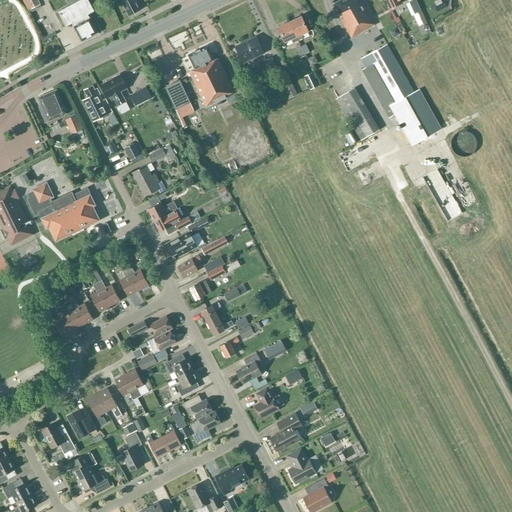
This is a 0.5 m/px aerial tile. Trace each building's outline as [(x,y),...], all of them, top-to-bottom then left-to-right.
[(29,10),(31,12),(42,6),(38,0),(21,0),(28,11),(29,10)] [(88,0),(80,0),(58,12),(66,26),(72,23),(73,25),(82,41),(98,33),(90,18),(88,15),(94,11),(88,0)] [(129,16),(141,10),(137,4),(138,3),(136,0),(125,0),(122,2),(129,16)] [(375,25),(361,0),(340,0),(333,4),(352,38),(375,25)] [(401,0),(385,0),(390,10),(402,4),(401,1),(401,0)] [(301,16),(290,22),(298,40),(303,38),(302,35),(308,32),(301,16)] [(293,42),(298,40),(290,22),(278,27),(285,43),(292,39),(293,42)] [(243,63),(252,59),(254,62),(258,61),(256,57),(264,53),(256,37),(235,47),(243,63)] [(310,52),(306,44),(301,46),(305,54),(310,52)] [(412,145),(441,129),(419,90),(414,93),(386,45),(362,59),(366,68),(363,69),(385,109),(390,107),(412,145)] [(215,61),(208,46),(188,55),(195,69),(189,72),(206,107),(227,97),(227,96),(235,92),(219,59),(215,61)] [(300,57),(305,54),(301,46),(296,48),(300,57)] [(277,69),(272,57),(265,60),(270,72),(277,69)] [(317,86),(312,73),(304,77),(309,90),(317,86)] [(127,89),(120,75),(102,85),(109,97),(112,96),(117,106),(126,102),(121,92),(127,89)] [(180,81),(165,88),(176,109),(190,103),(180,81)] [(95,90),(93,86),(84,90),(88,97),(83,100),(93,121),(112,112),(105,100),(103,101),(97,89),(95,90)] [(146,87),(130,95),(135,106),(151,98),(146,87)] [(380,130),(355,88),(336,99),(361,141),(380,130)] [(46,123),(66,113),(56,90),(39,98),(44,109),(40,111),(46,123)] [(72,134),(82,129),(76,116),(66,120),(72,134)] [(452,141),(452,144),(452,146),(452,148),(453,150),(454,152),(456,154),(457,155),(460,156),(462,157),(464,157),(466,157),(468,157),(471,156),(472,154),(474,153),(475,151),(476,149),(477,147),(477,144),(477,142),(476,140),(475,138),(474,136),(472,135),(470,133),(468,132),(466,132),(464,132),(461,132),(459,133),(457,134),(455,136),(454,137),(453,139),(452,141)] [(135,143),(124,148),(131,160),(141,154),(135,143)] [(176,158),(169,144),(148,155),(152,163),(164,156),(167,162),(176,158)] [(151,163),(133,173),(145,196),(158,189),(160,193),(166,190),(162,181),(160,183),(155,174),(151,176),(149,173),(155,170),(151,163)] [(20,177),(24,185),(30,182),(25,174),(20,177)] [(46,183),(34,189),(32,190),(33,192),(28,194),(30,198),(28,199),(35,215),(40,213),(43,219),(45,225),(47,228),(50,227),(56,241),(99,220),(92,206),(94,205),(87,189),(73,196),(71,193),(53,202),(50,198),(53,197),(46,183)] [(0,221),(11,245),(34,234),(17,199),(19,198),(15,190),(13,191),(11,186),(0,191),(0,221)] [(148,209),(154,221),(167,214),(172,212),(178,209),(174,201),(168,204),(168,205),(163,207),(161,202),(148,209)] [(173,225),(167,214),(154,221),(160,232),(173,225)] [(189,216),(175,223),(179,230),(192,223),(189,216)] [(200,229),(197,222),(188,227),(191,233),(200,229)] [(111,232),(107,223),(101,226),(106,235),(111,232)] [(234,231),(236,234),(247,229),(245,225),(234,231)] [(180,237),(166,244),(172,256),(178,253),(180,256),(188,252),(197,247),(192,236),(189,238),(187,234),(180,238),(180,237)] [(229,243),(225,236),(201,249),(205,256),(229,243)] [(142,257),(138,249),(132,252),(136,260),(142,257)] [(21,259),(16,250),(5,255),(10,264),(21,259)] [(192,259),(178,266),(184,278),(198,270),(195,265),(201,261),(199,256),(192,260),(192,259)] [(126,267),(139,291),(149,285),(141,269),(135,273),(131,265),(126,267)] [(226,273),(222,266),(207,274),(211,281),(226,273)] [(139,291),(126,267),(122,270),(126,277),(120,281),(128,296),(139,291)] [(90,287),(85,277),(79,280),(84,290),(90,287)] [(98,283),(110,306),(120,301),(112,285),(106,288),(102,280),(98,283)] [(199,283),(190,288),(196,300),(205,295),(211,292),(205,281),(199,284),(199,283)] [(110,306),(98,283),(93,285),(97,292),(91,296),(100,312),(110,306)] [(236,296),(233,289),(221,296),(224,302),(236,296)] [(71,301),(75,309),(83,325),(93,319),(85,303),(79,307),(75,299),(71,301)] [(202,311),(208,323),(218,318),(215,312),(221,306),(219,302),(212,306),(202,311)] [(73,330),(83,325),(75,309),(69,312),(65,305),(60,307),(73,330)] [(73,330),(60,307),(56,309),(60,317),(54,320),(62,336),(73,330)] [(166,316),(150,324),(156,336),(172,328),(166,316)] [(253,322),(250,316),(235,324),(238,330),(253,322)] [(221,324),(218,318),(208,323),(214,335),(224,330),(224,329),(233,324),(231,321),(229,322),(221,324)] [(143,321),(129,329),(133,337),(147,329),(143,321)] [(254,333),(250,325),(238,331),(242,339),(254,333)] [(160,351),(176,342),(170,331),(154,339),(160,351)] [(237,337),(220,346),(226,358),(235,353),(231,345),(239,341),(237,337)] [(144,356),(140,348),(133,352),(136,360),(144,356)] [(247,366),(236,372),(243,383),(261,373),(258,366),(262,364),(257,353),(244,360),(247,366)] [(174,371),(178,378),(193,369),(188,358),(185,360),(183,354),(165,363),(170,374),(174,371)] [(142,370),(157,363),(153,355),(138,362),(142,370)] [(125,375),(138,398),(142,396),(138,388),(144,385),(135,369),(125,375)] [(193,369),(178,378),(181,384),(176,386),(182,396),(200,387),(197,382),(199,380),(193,369)] [(138,398),(125,375),(115,380),(123,396),(129,393),(133,400),(138,398)] [(97,394),(107,412),(114,408),(115,410),(113,411),(117,417),(122,415),(118,407),(108,388),(97,394)] [(261,403),(254,406),(261,419),(279,409),(278,407),(284,405),(280,397),(275,400),(273,396),(272,397),(267,388),(256,394),(261,403)] [(107,412),(97,394),(87,399),(97,417),(101,426),(107,423),(103,417),(101,418),(100,416),(107,412)] [(197,419),(213,411),(207,399),(191,407),(197,419)] [(79,410),(67,416),(78,437),(90,431),(91,432),(96,430),(90,419),(85,422),(79,410)] [(208,430),(221,423),(215,411),(199,419),(205,430),(194,436),(198,442),(211,435),(208,430)] [(302,426),(295,413),(277,423),(281,430),(281,432),(271,437),(278,451),(300,440),(294,430),(302,426)] [(146,429),(140,418),(133,422),(139,433),(146,429)] [(59,444),(64,454),(75,448),(63,425),(57,428),(54,423),(42,430),(52,448),(59,444)] [(162,437),(169,451),(182,445),(171,424),(167,426),(170,433),(162,437)] [(131,471),(144,464),(135,448),(142,445),(136,433),(125,439),(130,448),(122,453),(131,471)] [(330,434),(323,438),(326,445),(333,441),(330,434)] [(169,451),(162,437),(153,442),(150,435),(146,437),(156,458),(169,451)] [(0,463),(10,458),(4,447),(0,449),(0,463)] [(294,468),(288,470),(295,483),(316,472),(309,459),(307,460),(301,449),(288,456),(294,468)] [(73,471),(78,481),(94,473),(91,467),(97,464),(91,452),(78,458),(82,466),(73,471)] [(15,469),(10,458),(0,463),(0,483),(9,479),(6,474),(15,469)] [(249,479),(241,465),(228,472),(227,470),(215,476),(225,495),(231,492),(230,489),(249,479)] [(97,479),(94,474),(94,473),(78,481),(83,491),(84,490),(85,492),(91,489),(90,487),(93,486),(98,494),(111,487),(107,479),(105,479),(103,475),(97,479)] [(310,511),(312,511),(332,502),(324,488),(328,486),(324,478),(305,489),(309,496),(303,498),(310,511)] [(12,497),(15,502),(32,494),(26,483),(24,484),(21,479),(3,488),(8,499),(12,497)] [(209,500),(201,484),(188,490),(198,509),(206,505),(209,511),(211,511),(222,507),(216,496),(209,500)] [(37,505),(32,494),(15,502),(19,509),(15,511),(29,511),(28,510),(37,505)] [(233,511),(227,498),(222,501),(226,511),(233,511)] [(148,508),(150,511),(163,511),(159,502),(148,508)]
